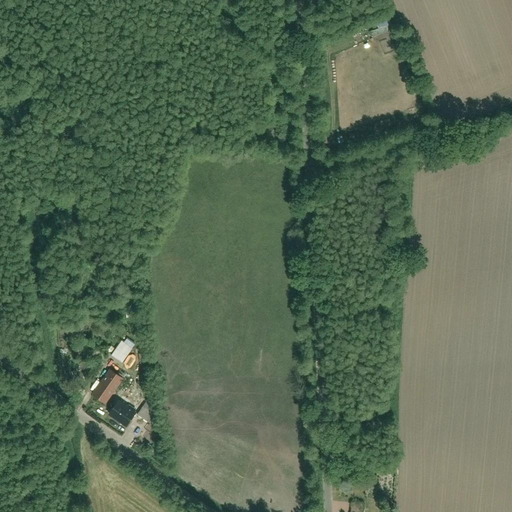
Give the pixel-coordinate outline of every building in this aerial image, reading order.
[(121,343),(111,357),(122,365),(132,350),(121,343)] [(89,344),(78,359),(100,376),(111,360),(89,344)] [(108,370),(90,397),(105,407),(123,380),(108,370)] [(118,402),(108,416),(125,429),(135,416),(118,402)] [(143,404),(136,413),(145,419),(152,410),(143,404)]
